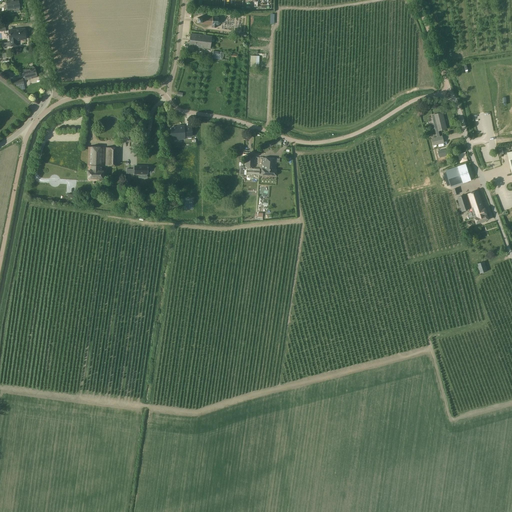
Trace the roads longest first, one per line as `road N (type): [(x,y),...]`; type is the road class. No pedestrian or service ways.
road 1 (residential): [(167,98),(179,110),(316,143),(439,94)]
road 2 (unclassified): [(511,259),(453,100)]
road 3 (unclassified): [(25,140),(0,264)]
